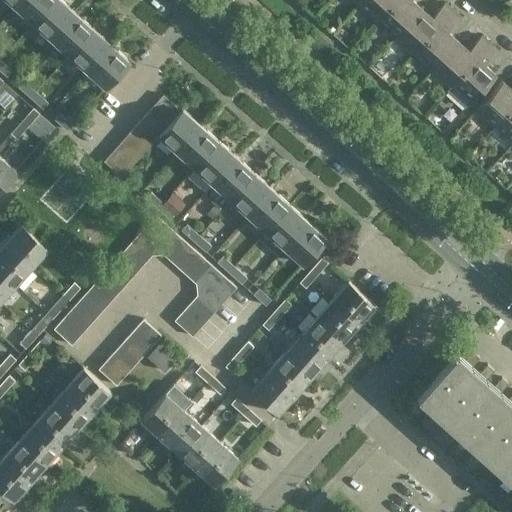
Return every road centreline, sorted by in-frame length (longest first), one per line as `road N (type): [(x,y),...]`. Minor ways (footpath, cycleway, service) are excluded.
road 1 (tertiary): [(479,266),(204,22)]
road 2 (residential): [(358,406),(479,266)]
road 3 (residential): [(261,511),(358,406)]
road 4 (residential): [(460,501),(358,406)]
